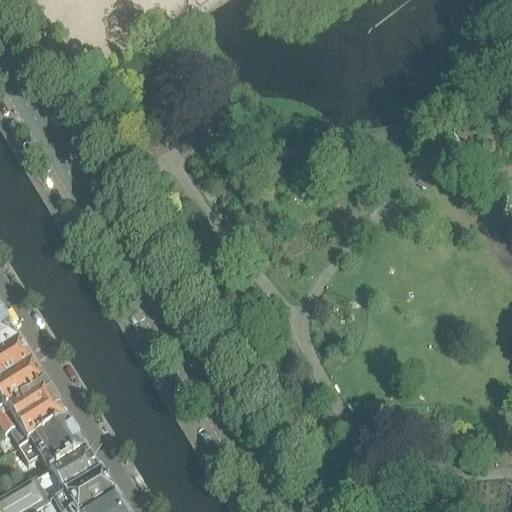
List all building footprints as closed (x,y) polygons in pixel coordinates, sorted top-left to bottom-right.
[(18,348),(9,333),(10,333),(3,322),(0,317),(0,361),(20,350),(19,348),(18,348)] [(44,389),(20,350),(0,361),(0,407),(4,414),(44,389)] [(65,424),(61,417),(45,390),(44,389),(4,414),(0,416),(0,430),(5,439),(17,432),(27,448),(65,424)] [(65,424),(27,448),(21,451),(32,469),(40,464),(47,475),(49,478),(85,456),(65,424)] [(47,511),(100,480),(85,456),(49,478),(47,475),(44,476),(43,474),(26,484),(28,488),(24,490),(24,492),(0,504),(0,511),(47,511)] [(97,511),(114,502),(100,480),(47,511),(97,511)] [(119,511),(114,502),(97,511),(119,511)]
